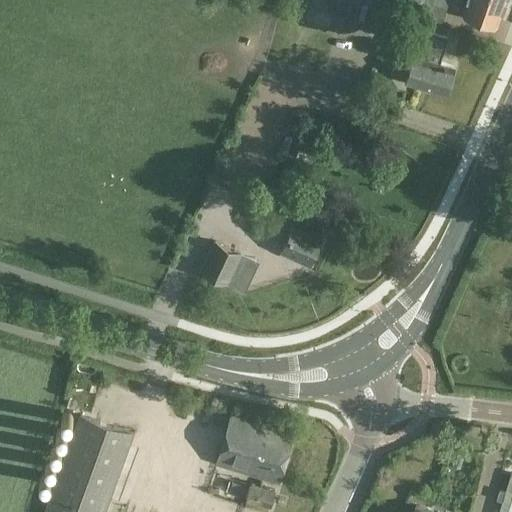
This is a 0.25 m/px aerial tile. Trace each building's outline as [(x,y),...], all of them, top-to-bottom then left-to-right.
[(329,0),(327,11),(359,18),(363,0),(329,0)] [(391,10),(368,4),(364,20),(409,30),(412,19),(439,28),(448,0),(409,0),(405,14),(391,10)] [(467,0),(463,11),(497,24),(505,0),(467,0)] [(454,66),(441,63),(447,39),(410,29),(403,52),(412,55),(405,82),(447,93),(454,66)] [(295,182),(279,217),(294,224),(295,221),(309,228),(324,195),(295,182)] [(294,224),(282,250),(309,263),(322,234),(309,228),(295,221),(294,224)] [(239,249),(214,237),(199,268),(224,280),(239,249)] [(294,309),(295,320),(312,318),(310,307),(294,309)] [(294,433),(232,413),(217,463),(279,482),(294,433)] [(105,511),(134,434),(80,414),(44,511),(105,511)] [(499,489),(496,499),(502,501),(498,511),(511,511),(511,473),(505,492),(499,489)] [(246,499),(271,507),(276,490),(252,482),(246,499)]
